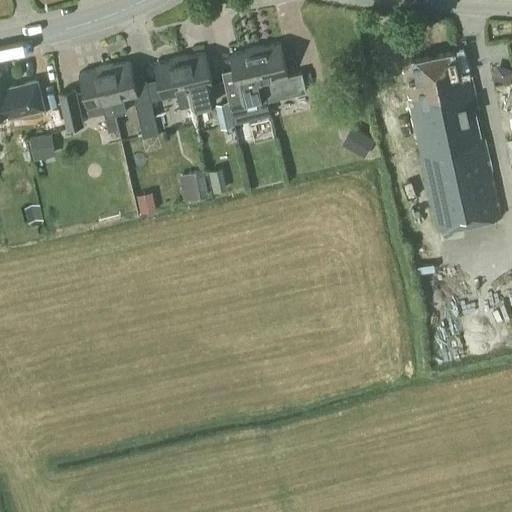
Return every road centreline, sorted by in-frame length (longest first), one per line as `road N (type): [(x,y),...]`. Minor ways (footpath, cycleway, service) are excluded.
road 1 (secondary): [(0,40),(114,15),(144,0)]
road 2 (residential): [(390,0),(511,7)]
